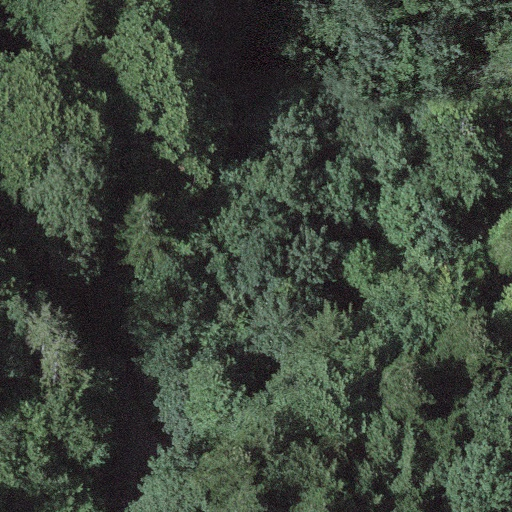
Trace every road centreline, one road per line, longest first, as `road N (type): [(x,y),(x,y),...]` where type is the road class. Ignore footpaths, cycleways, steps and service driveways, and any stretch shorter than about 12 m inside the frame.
road 1 (track): [(136,453),(243,432),(365,348),(511,203)]
road 2 (track): [(0,296),(25,299),(63,324),(115,373),(136,453)]
